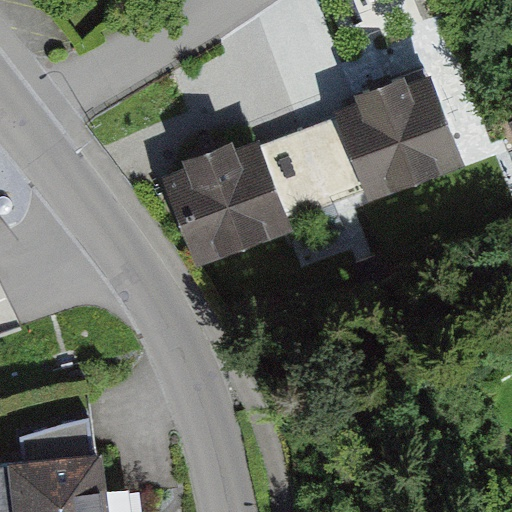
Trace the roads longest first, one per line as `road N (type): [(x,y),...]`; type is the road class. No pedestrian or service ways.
road 1 (residential): [(25,125),(174,334),(209,422),(231,511)]
road 2 (residential): [(223,0),(25,125)]
